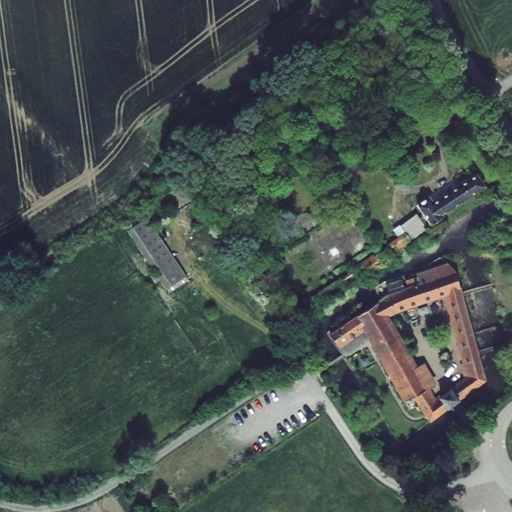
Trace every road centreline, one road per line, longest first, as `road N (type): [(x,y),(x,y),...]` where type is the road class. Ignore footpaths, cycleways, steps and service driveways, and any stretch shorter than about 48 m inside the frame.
road 1 (track): [(502,457),(442,490),(403,485),(368,460),(310,375),(267,387),(82,502),(39,508),(0,501)]
road 2 (unclassified): [(511,135),(434,0)]
